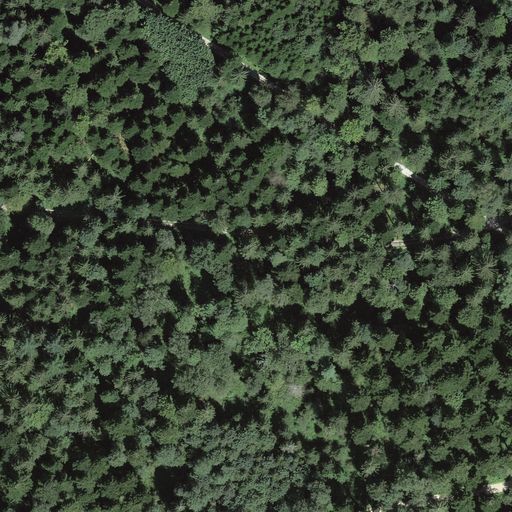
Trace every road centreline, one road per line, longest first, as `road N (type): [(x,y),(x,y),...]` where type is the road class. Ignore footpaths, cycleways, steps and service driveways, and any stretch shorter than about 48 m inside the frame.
road 1 (track): [(0,209),(383,244),(419,243),(511,217)]
road 2 (track): [(141,0),(511,232)]
road 3 (track): [(511,475),(338,511)]
